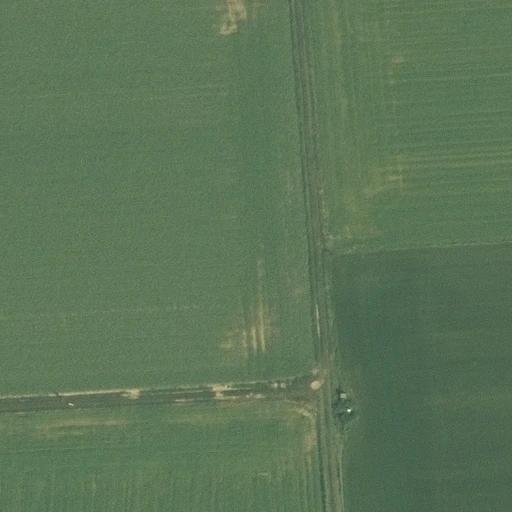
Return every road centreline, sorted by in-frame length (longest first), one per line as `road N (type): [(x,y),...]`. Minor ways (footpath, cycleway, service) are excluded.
road 1 (track): [(338,511),(294,0)]
road 2 (track): [(323,389),(0,406)]
